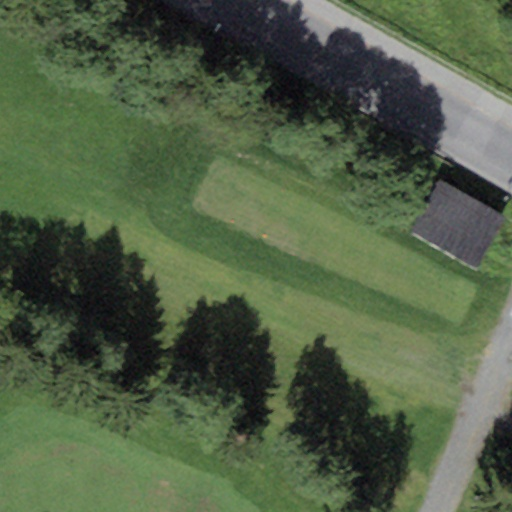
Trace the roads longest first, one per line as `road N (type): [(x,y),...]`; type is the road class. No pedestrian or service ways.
road 1 (tertiary): [(231,0),(511,159)]
road 2 (track): [(511,337),(440,511)]
